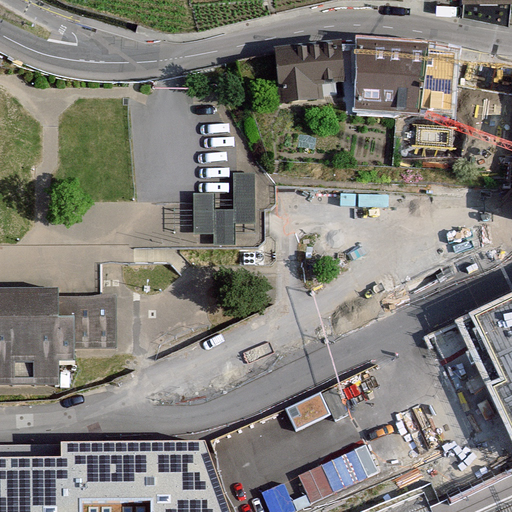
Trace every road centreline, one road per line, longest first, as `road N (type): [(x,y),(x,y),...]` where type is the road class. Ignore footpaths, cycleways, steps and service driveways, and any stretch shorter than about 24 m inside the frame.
road 1 (unclassified): [(0,431),(149,425),(221,412),(511,278)]
road 2 (unclassified): [(0,32),(56,60),(140,63),(299,31),(384,26),(511,45)]
